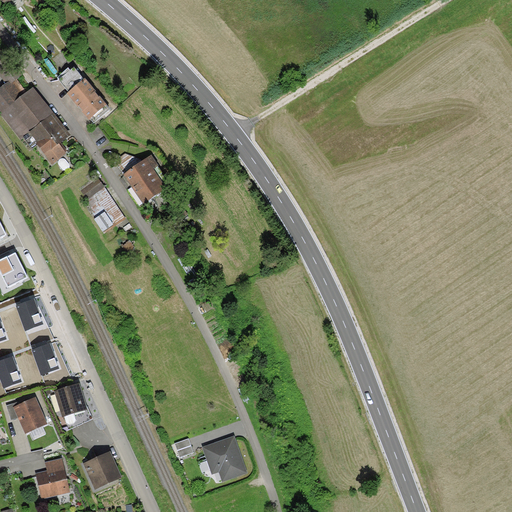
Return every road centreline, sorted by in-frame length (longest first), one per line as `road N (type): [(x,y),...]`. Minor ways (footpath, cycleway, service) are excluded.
road 1 (primary): [(414,511),(330,294),(286,213),(183,74),(99,0)]
road 2 (residential): [(0,27),(170,271),(243,420),(276,511)]
road 3 (residential): [(153,511),(0,186)]
road 4 (track): [(445,0),(232,133)]
